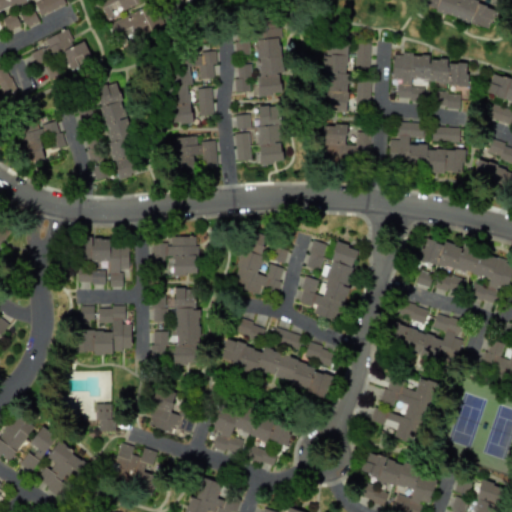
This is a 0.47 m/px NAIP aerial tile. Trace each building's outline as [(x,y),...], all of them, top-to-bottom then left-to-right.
[(0,0),(0,11),(23,0),(0,0)] [(40,16),(65,4),(62,0),(38,0),(33,3),(40,16)] [(161,25),(151,0),(148,0),(145,1),(144,0),(98,0),(94,2),(102,21),(109,18),(118,42),(161,25)] [(488,28),(495,7),(473,0),(418,0),(417,5),(488,28)] [(20,15),(24,26),(36,22),(33,11),(20,15)] [(6,31),(19,25),(13,13),(1,19),(6,31)] [(282,72),(276,20),(252,23),(260,95),(280,93),(277,73),(282,72)] [(43,39),(46,46),(29,52),(34,63),(61,52),(68,69),(90,59),(82,41),(73,45),(67,29),(43,39)] [(346,42),(325,40),(320,110),(344,112),(347,73),(344,72),(346,42)] [(247,41),(235,41),(235,55),(247,55),(247,41)] [(369,44),(355,43),(353,70),(367,70),(369,44)] [(190,122),(186,85),(190,84),(188,66),(196,66),(197,79),(215,77),(211,51),(177,55),(178,65),(162,67),(169,124),(190,122)] [(464,85),(466,60),(391,54),(390,79),(396,79),(394,98),(421,100),(422,86),(410,85),(410,81),(464,85)] [(249,92),(248,64),(233,64),(234,92),(249,92)] [(15,90),(3,65),(0,66),(0,94),(1,96),(15,90)] [(511,129),(511,81),(489,74),(483,93),(511,101),(511,125),(511,129)] [(110,163),(91,167),(93,178),(114,174),(115,178),(135,174),(116,83),(94,87),(110,163)] [(196,88),(197,115),(211,115),(210,88),(196,88)] [(433,107),(458,107),(459,93),(433,92),(433,107)] [(511,110),(490,104),(486,118),(509,124),(511,110)] [(279,162),(276,105),(255,106),(258,163),(279,162)] [(248,128),(248,114),(234,115),(234,128),(248,128)] [(64,145),(59,120),(36,124),(35,122),(16,126),(24,163),(42,158),(41,150),(64,145)] [(462,149),(424,148),(424,144),(407,143),(407,136),(421,137),(421,122),(394,122),(394,139),(387,139),(386,168),(461,169),(462,149)] [(321,124),(322,157),(368,156),(367,133),(355,133),(355,144),(344,144),(344,124),(321,124)] [(430,141),(458,142),(458,128),(430,127),(430,141)] [(249,161),(248,133),(233,133),(234,161),(249,161)] [(215,166),(213,134),(172,137),(174,175),(191,174),(190,155),(200,155),(201,167),(215,166)] [(485,153),(511,162),(511,158),(511,147),(490,140),(485,153)] [(511,171),(475,159),(469,178),(511,192),(511,171)] [(264,235),(245,230),(232,286),(277,296),(284,265),(281,265),(285,249),(271,246),(264,276),(255,273),(264,235)] [(151,240),(150,264),(158,264),(158,274),(194,274),(195,236),(164,236),(164,240),(151,240)] [(107,261),(107,287),(120,287),(120,269),(126,269),(126,238),(78,238),(78,261),(107,261)] [(511,259),(421,239),(417,261),(486,276),(484,286),(470,283),(467,296),(493,302),(496,287),(506,289),(511,259)] [(303,267),(319,270),(324,243),(309,240),(303,267)] [(356,248),(334,242),(327,266),(321,265),(318,279),(319,279),(316,290),(314,290),(316,279),(302,276),(295,302),(313,307),(311,315),(337,322),(356,248)] [(103,270),(76,269),(76,289),(89,289),(89,284),(103,285),(103,270)] [(426,287),(430,274),(419,271),(415,283),(426,287)] [(196,364),(198,308),(192,308),(193,288),(172,287),(172,296),(152,295),(151,321),(165,321),(166,308),(174,308),(173,332),(151,332),(151,343),(149,343),(148,356),(170,357),(170,363),(196,364)] [(423,323),(427,309),(401,301),(397,315),(423,323)] [(74,351),(129,352),(129,323),(122,323),(122,306),(96,306),(95,323),(110,323),(110,330),(75,330),(74,351)] [(92,306),(78,306),(78,320),(92,321),(92,306)] [(440,338),(390,321),(383,342),(418,354),(418,352),(451,363),(465,323),(435,312),(430,327),(443,331),(440,338)] [(233,330),(256,340),(261,328),(238,318),(233,330)] [(281,329),(274,328),(271,341),(296,346),(298,336),(280,333),(281,329)] [(217,358),(322,395),(330,373),(260,348),(259,350),(225,338),(217,358)] [(511,375),(511,341),(504,340),(503,343),(487,339),(485,351),(480,350),(476,368),(511,375)] [(332,352),(307,342),(301,356),(327,366),(332,352)] [(431,382),(416,377),(412,390),(401,386),(403,380),(386,375),(377,406),(372,404),(367,422),(393,430),(391,437),(413,444),(431,382)] [(144,423),(186,436),(195,408),(179,403),(177,411),(170,409),(175,393),(155,387),(144,423)] [(111,430),(110,403),(94,404),(95,431),(111,430)] [(290,421),(217,404),(207,446),(239,454),(243,436),(284,446),(290,421)] [(0,431),(0,456),(5,461),(33,427),(15,413),(0,431)] [(53,435),(40,426),(16,464),(30,473),(53,435)] [(45,458),(53,462),(49,470),(42,466),(33,482),(63,498),(84,459),(54,442),(45,458)] [(107,477),(151,491),(155,476),(142,472),(144,463),(151,465),(155,451),(141,447),(138,457),(129,454),(132,446),(118,442),(107,477)] [(271,466),(274,454),(249,446),(245,458),(271,466)] [(389,511),(416,511),(420,501),(428,503),(436,472),(364,453),(358,474),(396,485),(389,511)] [(182,511),(233,511),(239,496),(217,490),(219,482),(199,477),(193,498),(187,496),(182,511)] [(382,506),(387,492),(362,483),(357,496),(382,506)]
